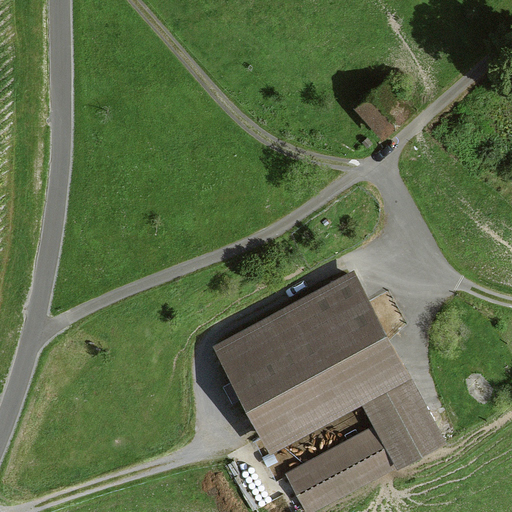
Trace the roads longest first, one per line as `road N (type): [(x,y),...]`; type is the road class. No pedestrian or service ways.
road 1 (track): [(129,0),(268,141),(372,171),(397,187),(460,281),(508,304)]
road 2 (residential): [(60,0),(55,235),(0,437)]
